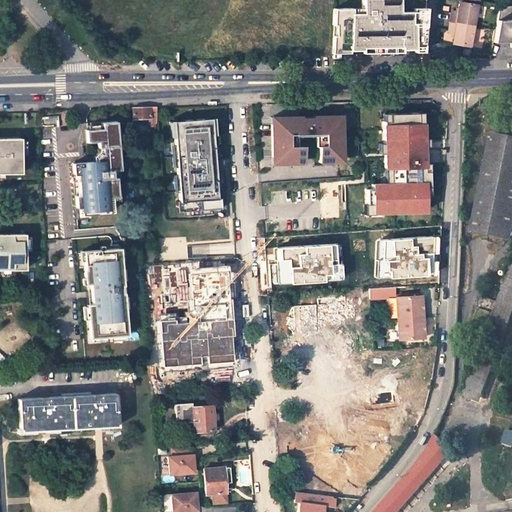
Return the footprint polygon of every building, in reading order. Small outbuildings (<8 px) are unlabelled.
[(400,48),(413,48),(412,44),(423,44),(426,7),(413,7),(414,10),(401,11),(401,14),(396,14),(395,0),(362,0),(362,8),(362,13),(352,14),(352,9),(345,9),(345,14),(334,14),(332,48),(348,48),(348,50),(360,50),(360,47),(400,45),(400,48)] [(450,23),(473,28),(476,7),(466,5),(458,4),(456,13),(451,12),(450,23)] [(511,6),(499,6),(495,31),(493,42),(509,42),(511,41),(511,6)] [(450,23),(448,34),(454,35),(452,45),(470,48),(473,28),(450,23)] [(132,107),(133,123),(142,123),(142,119),(148,118),(148,122),(150,122),(150,126),(156,126),(156,117),(155,106),(144,107),(132,107)] [(278,164),(302,163),(302,147),(299,147),(290,147),(289,133),(327,132),(327,146),(318,146),(318,163),(334,162),(334,156),(341,156),(340,123),(334,123),(334,116),(313,117),(313,123),(300,123),(300,117),(277,117),(277,124),(270,124),(271,157),(278,157),(278,164)] [(177,211),(220,208),(219,198),(216,198),(216,188),(214,171),(214,160),(212,145),(212,134),(215,134),(213,118),(170,121),(171,138),(174,138),(179,201),(176,201),(177,211)] [(108,212),(107,197),(117,197),(115,179),(113,179),(112,170),(119,169),(116,121),(101,122),(101,128),(85,129),(86,141),(97,140),(97,147),(101,146),(102,153),(100,153),(96,157),(96,161),(83,162),(72,163),(72,174),(77,173),(79,195),(74,195),(75,207),(80,207),(80,214),(108,212)] [(290,147),(299,147),(299,136),(315,136),(315,146),(318,146),(327,146),(327,132),(289,133),(290,147)] [(425,134),(400,133),(399,159),(424,160),(425,136),(425,134)] [(511,216),(511,137),(494,134),(473,232),(507,239),(511,216)] [(0,172),(21,173),(20,138),(0,137),(0,172)] [(423,181),(404,181),(404,209),(423,210),(423,181)] [(302,192),(284,193),(287,229),(305,227),(305,224),(304,217),(302,192)] [(0,268),(24,269),(24,234),(0,233),(0,268)] [(327,239),(305,241),(306,255),(328,254),(328,242),(327,239)] [(412,241),(391,243),(393,273),(414,272),(412,241)] [(117,248),(82,251),(84,279),(89,278),(91,305),(86,305),(89,339),(124,336),(122,310),(124,310),(122,293),(121,293),(120,286),(122,286),(121,280),(119,280),(117,248)] [(302,251),(284,252),(286,286),(304,285),(302,251)] [(511,316),(511,264),(463,396),(480,402),(511,316)] [(212,296),(209,265),(190,267),(193,298),(212,296)] [(487,325),(505,278),(490,273),(473,320),(487,325)] [(394,298),(396,319),(421,317),(419,296),(394,298)] [(318,317),(337,315),(336,297),(317,299),(318,317)] [(317,333),(315,305),(297,307),(300,335),(317,333)] [(396,319),(397,340),(422,338),(421,317),(396,319)] [(212,332),(190,333),(191,360),(209,359),(208,351),(214,351),(212,332)] [(332,368),(332,354),(314,356),(315,366),(311,366),(300,367),(301,390),(312,389),(317,389),(317,394),(329,393),(328,378),(333,378),(332,368)] [(345,367),(344,354),(332,354),(332,368),(345,367)] [(162,394),(161,385),(158,385),(153,385),(152,385),(153,395),(162,394)] [(19,427),(42,426),(71,425),(93,423),(116,422),(114,393),(93,395),(44,397),(18,399),(19,427)] [(213,430),(211,405),(191,406),(191,402),(176,403),(177,422),(192,421),(193,432),(213,430)] [(369,424),(368,414),(349,416),(350,426),(369,424)] [(373,457),(370,424),(369,424),(350,426),(349,426),(351,459),(348,459),(350,475),(365,473),(364,458),(373,457)] [(322,435),(299,437),(301,469),(324,468),(322,435)] [(397,511),(453,450),(434,435),(424,453),(411,470),(373,511),(397,511)] [(337,456),(336,442),(326,443),(327,457),(337,456)] [(169,473),(192,472),(191,447),(171,448),(172,456),(167,456),(169,473)] [(224,476),(223,466),(202,468),(204,494),(212,493),(225,492),(224,481),(229,481),(229,475),(224,476)] [(354,498),(356,488),(331,484),(329,494),(354,498)] [(195,511),(194,492),(170,494),(172,511),(176,511),(195,511)] [(225,492),(212,493),(212,502),(226,501),(225,492)] [(298,504),(296,511),(322,511),(323,507),(333,508),(334,498),(294,493),(293,504),(298,504)]
